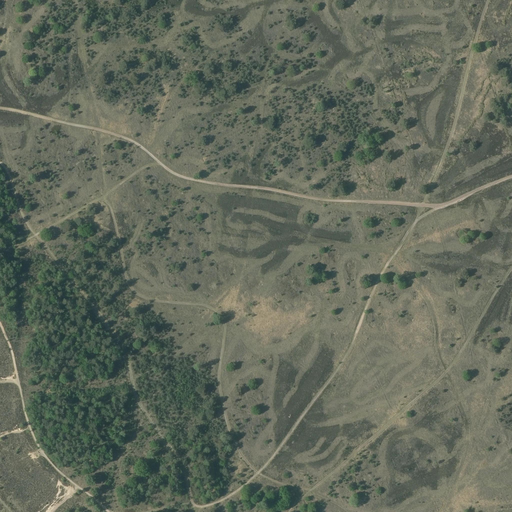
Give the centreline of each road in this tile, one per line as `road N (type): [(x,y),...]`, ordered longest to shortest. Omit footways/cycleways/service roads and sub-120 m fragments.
road 1 (track): [(0,108),(131,140),(178,176),(311,198),(440,206),(511,177)]
road 2 (track): [(195,511),(179,462),(137,402),(118,339),(35,235)]
